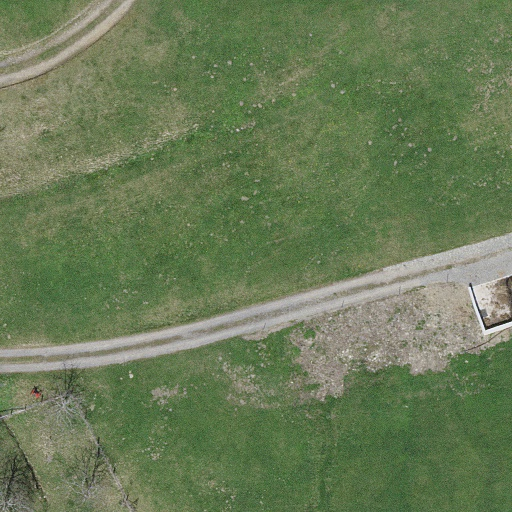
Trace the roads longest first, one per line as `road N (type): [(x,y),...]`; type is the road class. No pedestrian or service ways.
road 1 (track): [(0,361),(333,324),(511,259)]
road 2 (track): [(0,82),(34,75),(142,0)]
